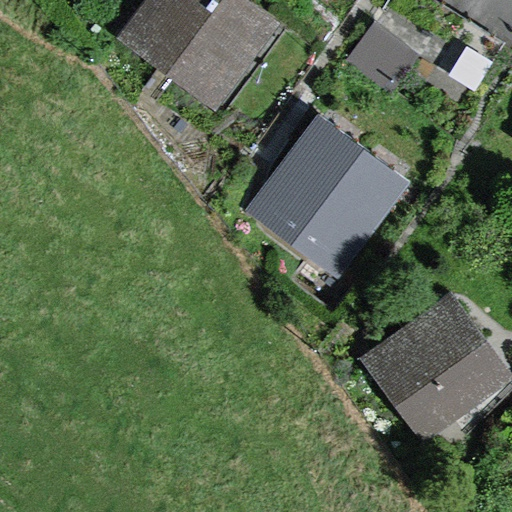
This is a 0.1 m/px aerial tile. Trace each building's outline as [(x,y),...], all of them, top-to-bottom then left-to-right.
[(288,11),(272,0),(143,0),(124,28),(225,99),(288,11)] [(431,47),(384,15),(356,56),(402,88),(431,47)] [(486,81),(460,67),(448,88),(474,102),(486,81)] [(393,198),(317,135),(260,204),(336,266),(393,198)] [(511,372),(511,359),(452,278),(361,345),(427,435),(511,372)]
